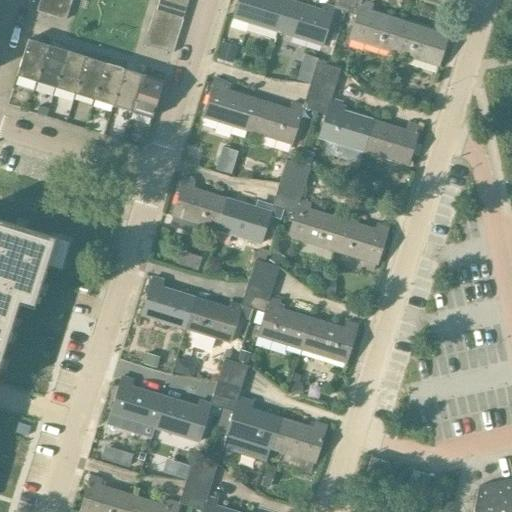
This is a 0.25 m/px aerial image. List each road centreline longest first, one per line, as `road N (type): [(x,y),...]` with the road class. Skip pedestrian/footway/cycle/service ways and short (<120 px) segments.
road 1 (residential): [(352,432),(488,0)]
road 2 (residential): [(49,511),(156,177)]
road 3 (residential): [(156,177),(210,0)]
road 4 (residential): [(0,126),(156,177)]
